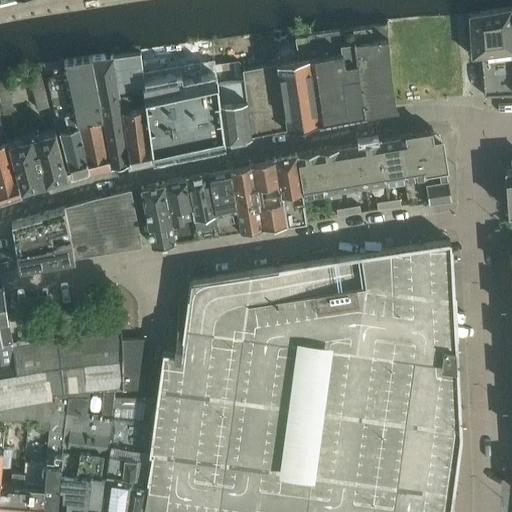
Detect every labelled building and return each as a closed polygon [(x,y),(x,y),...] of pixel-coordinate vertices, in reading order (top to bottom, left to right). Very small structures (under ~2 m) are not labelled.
[(496,53),(511,51),(511,7),(469,14),(470,25),(470,35),(470,42),(471,51),(472,53),(471,53),(471,56),(481,55),(496,53)] [(315,53),(324,120),(364,111),(355,42),(353,28),(308,35),(310,54),(315,53)] [(445,29),(399,35),(410,104),(455,97),(445,29)] [(299,56),(276,61),(285,127),(324,120),(315,53),(310,54),(308,35),(295,36),(299,56)] [(399,35),(355,42),(364,111),(410,104),(399,35)] [(144,91),(153,155),(224,140),(218,84),(213,42),(114,55),(120,95),(144,91)] [(511,94),(511,51),(496,53),(481,55),(484,96),(511,94)] [(130,160),(120,95),(114,55),(93,58),(111,164),(130,160)] [(66,62),(68,75),(89,168),(111,164),(93,58),(66,62)] [(248,98),(252,135),(285,127),(276,61),(243,67),(245,81),(246,98),(248,98)] [(31,74),(39,108),(49,105),(42,72),(31,74)] [(48,79),(60,127),(73,174),(88,169),(89,168),(68,75),(48,79)] [(0,96),(1,101),(4,114),(15,112),(8,78),(0,80),(0,96)] [(245,81),(218,84),(224,140),(252,135),(248,98),(246,98),(245,81)] [(144,91),(120,95),(130,160),(153,155),(144,91)] [(17,173),(9,142),(8,140),(7,140),(0,118),(0,101),(1,101),(0,96),(0,196),(22,189),(18,173),(17,173)] [(18,173),(22,189),(73,174),(60,127),(9,142),(17,173),(18,173)] [(405,178),(404,178),(408,205),(428,201),(428,202),(451,198),(448,178),(447,178),(445,167),(446,167),(441,138),(440,138),(439,134),(434,130),(430,131),(430,130),(406,134),(406,135),(398,136),(405,178)] [(405,178),(398,136),(378,139),(385,181),(404,178),(405,178)] [(385,181),(378,139),(358,143),(365,185),(385,181)] [(338,146),(345,188),(365,185),(358,143),(338,146)] [(318,149),(325,191),(345,188),(338,146),(337,146),(318,149)] [(318,149),(296,153),(303,195),(325,191),(318,149)] [(307,220),(306,214),(303,195),(296,153),(274,158),(287,223),(307,220)] [(274,158),(251,163),(263,227),(287,223),(274,158)] [(237,208),(242,230),(263,227),(251,163),(231,167),(237,208)] [(231,167),(209,172),(215,212),(219,234),(242,230),(237,208),(231,167)] [(209,172),(186,177),(198,237),(219,234),(215,212),(209,172)] [(186,177),(164,182),(175,240),(198,237),(186,177)] [(175,240),(164,182),(141,187),(152,244),(175,240)] [(72,242),(75,257),(142,246),(131,189),(91,199),(65,206),(72,242)] [(388,200),(389,207),(401,205),(400,198),(388,200)] [(389,207),(388,200),(377,202),(378,209),(389,207)] [(348,207),(349,214),(361,212),(359,205),(348,207)] [(12,222),(17,252),(72,242),(65,206),(12,222)] [(349,214),(348,207),(336,209),(338,216),(349,214)] [(306,214),(307,220),(307,221),(319,219),(317,212),(306,214)] [(449,511),(460,433),(454,315),(450,239),(189,279),(189,281),(187,297),(181,297),(176,333),(182,333),(180,352),(162,350),(150,441),(149,452),(150,452),(141,511),(449,511)] [(75,257),(72,242),(17,252),(20,267),(75,257)] [(0,287),(0,367),(17,364),(13,343),(12,343),(12,341),(11,341),(3,286),(0,287)] [(0,422),(40,423),(39,430),(51,431),(67,432),(70,413),(72,398),(87,399),(91,399),(92,391),(104,391),(120,390),(121,388),(149,388),(148,338),(122,339),(122,330),(12,341),(12,343),(13,343),(17,364),(0,367),(0,422)] [(102,511),(113,437),(113,436),(106,435),(109,418),(116,419),(120,390),(104,391),(102,413),(87,412),(87,399),(72,398),(70,413),(67,432),(64,458),(57,511),(102,511)] [(0,506),(42,510),(46,470),(47,464),(25,462),(24,473),(9,471),(8,483),(0,486),(2,466),(9,467),(10,449),(3,449),(5,428),(0,427),(0,506)] [(48,458),(47,464),(46,470),(42,510),(56,511),(57,511),(64,458),(67,432),(51,431),(48,458)] [(102,511),(128,511),(133,478),(135,478),(139,445),(132,444),(132,439),(113,437),(102,511)] [(133,478),(128,511),(141,511),(150,452),(149,452),(150,441),(132,439),(132,444),(139,445),(135,478),(133,478)]
